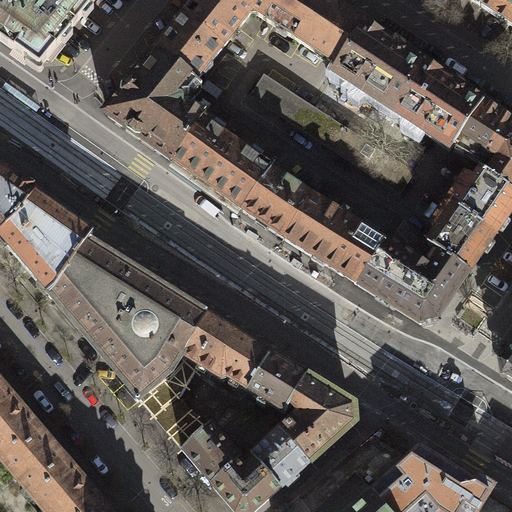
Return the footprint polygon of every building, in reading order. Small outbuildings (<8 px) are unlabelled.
[(0,0),(0,31),(21,0),(0,0)] [(21,0),(0,31),(0,40),(32,63),(46,61),(94,2),(91,0),(21,0)] [(199,0),(185,19),(223,50),(251,15),(251,9),(257,9),(257,15),(267,22),(280,0),(199,0)] [(359,23),(323,0),(280,0),(267,22),(331,64),(339,69),(367,28),(359,23)] [(511,0),(486,0),(481,7),(511,27),(511,0)] [(185,19),(154,56),(174,72),(176,69),(194,84),(195,84),(223,50),(185,19)] [(368,93),(396,111),(425,67),(404,52),(367,28),(339,69),(334,77),(365,97),(368,93)] [(109,117),(172,162),(200,122),(203,119),(188,108),(185,111),(181,109),(180,100),(194,84),(176,69),(174,72),(154,56),(133,82),(131,80),(119,94),(121,96),(107,113),(109,117)] [(458,88),(425,67),(396,111),(393,115),(424,136),(427,131),(454,149),(455,148),(484,105),(458,88)] [(414,174),(266,76),(252,97),(400,194),(414,174)] [(36,113),(39,108),(6,84),(2,89),(36,113)] [(511,122),(484,105),(455,148),(488,168),(483,174),(511,194),(511,122)] [(172,162),(242,212),(271,172),(221,136),(200,122),(172,162)] [(0,128),(0,134),(7,140),(10,135),(0,128)] [(0,236),(18,222),(35,197),(0,172),(0,236)] [(242,212),(285,241),(311,199),(271,172),(242,212)] [(495,237),(511,213),(511,194),(483,174),(481,173),(475,182),(467,176),(447,204),(495,237)] [(18,222),(0,236),(0,238),(51,297),(89,244),(93,238),(35,197),(18,222)] [(350,282),(358,286),(386,245),(378,240),(349,222),(352,217),(344,212),(340,217),(311,199),(285,241),(350,282)] [(437,251),(470,274),(495,237),(447,204),(432,225),(432,228),(438,232),(428,245),(437,251)] [(437,321),(470,274),(437,251),(427,267),(388,242),(386,245),(358,286),(421,325),(437,321)] [(89,244),(51,297),(140,401),(164,380),(171,375),(182,357),(181,356),(206,318),(206,317),(89,244)] [(198,367),(221,381),(226,381),(227,380),(249,393),(271,358),(206,318),(181,356),(182,357),(198,367)] [(179,400),(198,367),(182,357),(171,375),(164,380),(177,395),(176,396),(179,400)] [(292,407),(290,406),(306,380),(271,358),(249,393),(286,416),(292,407)] [(177,395),(164,380),(140,401),(154,417),(176,396),(177,395)] [(298,414),(280,432),(309,464),(354,425),(353,410),(306,380),(290,406),(292,407),(298,414)] [(0,460),(17,480),(54,448),(28,417),(29,416),(19,404),(17,405),(0,384),(0,460)] [(197,420),(179,400),(176,396),(154,417),(174,440),(197,420)] [(184,453),(212,486),(240,462),(242,461),(212,427),(198,439),(184,453)] [(251,458),(254,461),(280,490),(309,464),(280,432),(251,458)] [(109,511),(91,491),(92,489),(82,477),(81,478),(54,448),(17,480),(44,511),(109,511)] [(442,511),(445,510),(447,511),(479,511),(493,489),(480,481),(477,486),(421,451),(373,494),(389,511),(442,511)] [(256,511),(280,490),(254,461),(246,469),(240,462),(212,486),(234,511),(256,511)] [(389,511),(373,494),(353,511),(389,511)]
